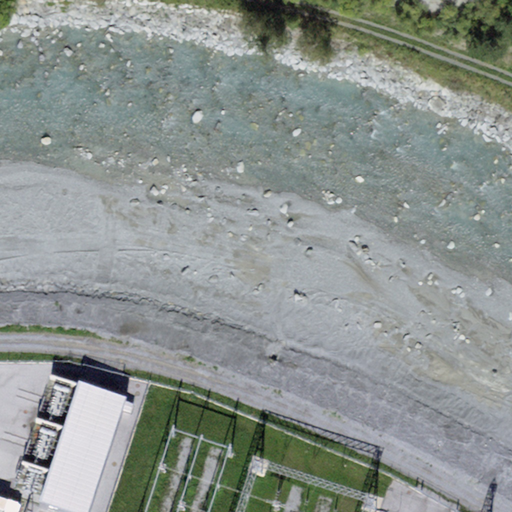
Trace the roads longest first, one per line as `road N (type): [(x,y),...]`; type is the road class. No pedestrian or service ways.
road 1 (track): [(0,341),(127,353),(290,407),(491,511)]
road 2 (track): [(280,0),(321,8),(511,82)]
